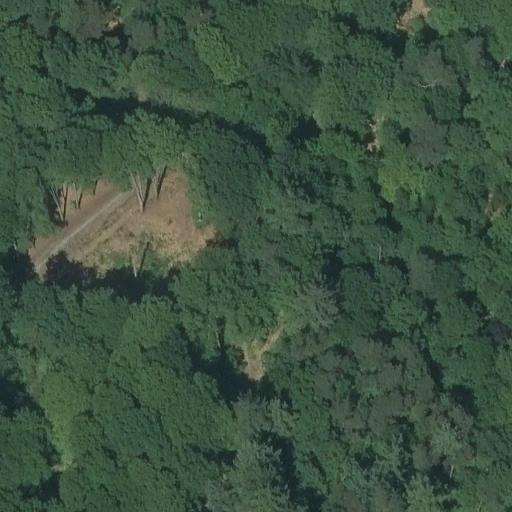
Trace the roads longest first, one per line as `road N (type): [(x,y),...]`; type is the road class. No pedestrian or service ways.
road 1 (track): [(311,0),(149,142)]
road 2 (track): [(149,142),(0,278)]
